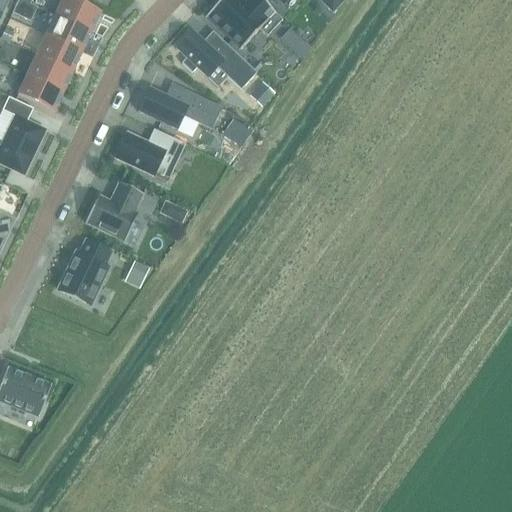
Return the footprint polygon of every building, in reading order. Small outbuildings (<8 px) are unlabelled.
[(0,0),(0,7),(4,9),(8,0),(0,0)] [(36,8),(29,4),(19,0),(17,0),(11,14),(29,22),(36,8)] [(72,0),(61,0),(54,16),(90,33),(100,13),(72,0)] [(239,0),(221,0),(205,18),(239,51),(258,31),(266,37),(281,21),(258,0),(244,0),(243,2),(239,0)] [(340,0),(317,0),(331,13),(342,2),(340,0)] [(81,53),(90,33),(54,16),(45,36),(81,53)] [(191,32),(175,50),(185,60),(180,65),(191,74),(195,69),(206,79),(216,89),(226,78),(239,91),(255,74),(211,33),(210,34),(216,39),(208,48),(202,43),(191,32)] [(71,73),(81,53),(45,36),(35,56),(71,73)] [(62,93),(71,73),(35,56),(26,76),(62,93)] [(52,113),(62,93),(26,76),(16,96),(52,113)] [(148,89),(136,113),(176,131),(191,138),(197,125),(210,131),(220,109),(170,85),(165,97),(148,89)] [(32,110),(7,98),(1,111),(14,117),(0,145),(0,166),(22,177),(44,131),(26,122),(32,110)] [(231,119),(219,136),(239,150),(250,133),(231,119)] [(184,146),(153,131),(146,144),(127,134),(115,160),(152,177),(164,152),(178,159),(184,146)] [(84,224),(124,243),(136,216),(133,214),(142,196),(118,184),(109,203),(97,197),(84,224)] [(0,251),(15,220),(0,214),(0,251)] [(57,291),(89,307),(107,269),(103,267),(110,254),(84,242),(78,255),(75,253),(57,291)] [(227,349),(190,323),(171,349),(208,375),(227,349)] [(6,369),(0,384),(0,402),(38,418),(50,387),(6,369)] [(144,420),(127,444),(111,433),(92,460),(118,479),(127,467),(142,478),(170,439),(144,420)] [(207,447),(242,470),(250,458),(216,434),(207,447)] [(210,511),(236,477),(186,442),(158,481),(151,491),(163,499),(170,489),(201,511),(210,511)] [(224,511),(253,511),(254,510),(260,511),(305,511),(313,494),(266,476),(256,502),(237,494),(224,511)]
